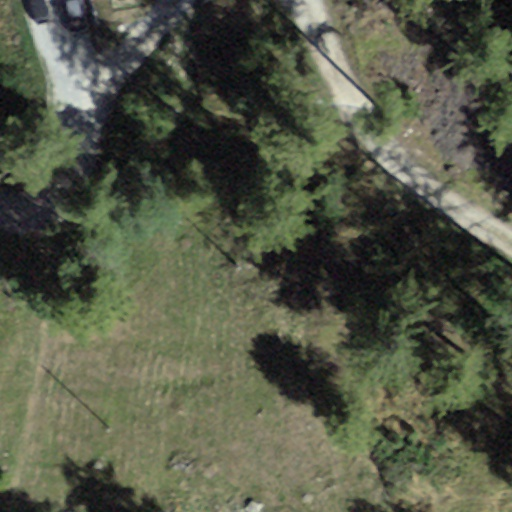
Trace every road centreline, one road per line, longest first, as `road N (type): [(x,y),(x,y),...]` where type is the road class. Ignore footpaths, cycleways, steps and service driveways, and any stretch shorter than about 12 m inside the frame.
road 1 (track): [(291,0),(375,139),(428,187),(511,236)]
road 2 (track): [(0,216),(47,214),(89,164),(92,97),(177,0)]
